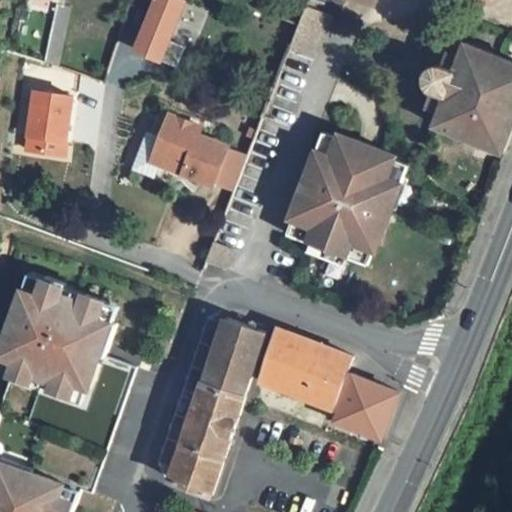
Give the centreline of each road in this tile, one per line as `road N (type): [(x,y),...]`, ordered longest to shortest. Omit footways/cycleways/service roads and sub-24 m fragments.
road 1 (residential): [(458,369),(225,294),(212,306),(134,511)]
road 2 (primary): [(458,369),(391,511)]
road 3 (primary): [(511,228),(458,369)]
